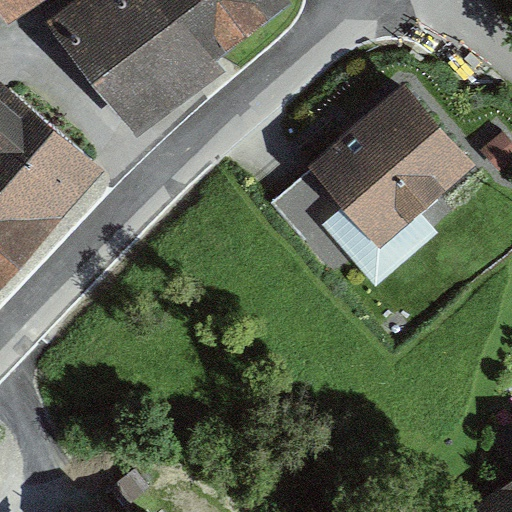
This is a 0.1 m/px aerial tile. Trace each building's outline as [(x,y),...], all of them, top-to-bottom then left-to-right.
[(7,0),(13,14),(39,0),(7,0)] [(95,0),(68,20),(142,120),(306,0),(95,0)] [(0,296),(118,157),(21,75),(0,99),(0,296)] [(485,160),(424,81),(271,197),(332,277),(485,160)] [(511,511),(511,486),(491,503),(498,511),(511,511)]
